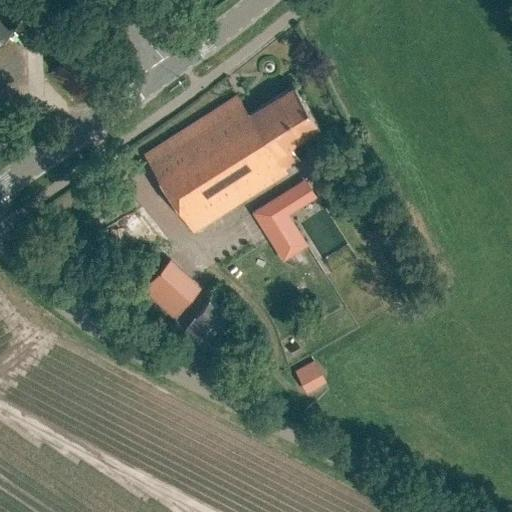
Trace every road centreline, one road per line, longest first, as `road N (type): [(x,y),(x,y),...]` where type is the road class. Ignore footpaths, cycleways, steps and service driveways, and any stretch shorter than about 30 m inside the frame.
road 1 (unclassified): [(446,511),(88,324),(0,239)]
road 2 (secondary): [(0,186),(172,67)]
